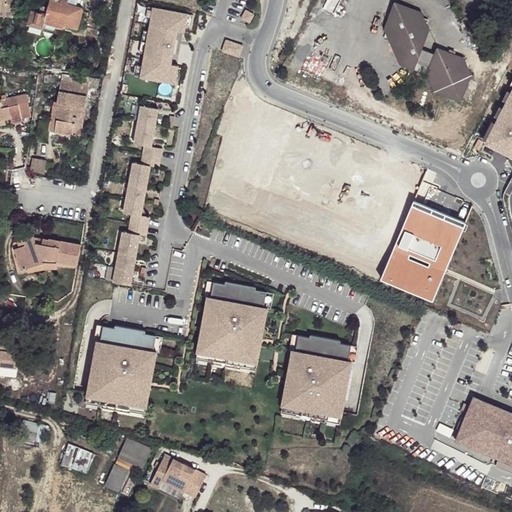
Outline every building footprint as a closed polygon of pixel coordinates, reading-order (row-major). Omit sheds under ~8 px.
[(15,10),(15,0),(0,0),(0,11),(6,12),(6,10),(15,10)] [(78,28),(84,0),(50,0),(48,8),(46,15),(40,13),(32,11),(29,25),(44,29),(46,19),(65,24),(78,28)] [(326,0),(323,9),(334,13),(339,0),(326,0)] [(459,71),(464,58),(438,48),(435,54),(422,49),(430,30),(416,25),(421,12),(395,2),(385,29),(398,33),(393,46),(406,50),(401,64),(414,69),(417,63),(430,68),(427,74),(429,79),(435,92),(462,102),(472,76),(459,71)] [(46,15),(48,8),(42,7),(40,13),(46,15)] [(162,59),(169,25),(171,26),(171,29),(178,31),(185,32),(186,26),(188,14),(188,13),(154,7),(153,8),(151,19),(149,31),(145,54),(143,66),(141,77),(175,83),(179,65),(171,64),(168,63),(168,61),(162,59)] [(250,21),(254,15),(246,10),(242,17),(250,21)] [(430,30),(421,12),(416,25),(430,30)] [(63,34),(65,24),(46,19),(44,29),(63,34)] [(171,64),(178,31),(171,29),(171,26),(169,25),(162,59),(168,61),(168,63),(171,64)] [(393,46),(398,33),(385,29),(393,46)] [(145,54),(149,31),(144,30),(139,53),(145,54)] [(239,57),(243,46),(226,40),(223,51),(239,57)] [(401,64),(406,50),(393,46),(401,64)] [(472,76),(464,58),(459,71),(472,76)] [(427,74),(430,68),(417,63),(414,69),(427,74)] [(98,89),(99,79),(62,75),(61,82),(89,87),(98,89)] [(81,116),(83,107),(85,108),(89,87),(61,82),(57,102),(55,101),(51,120),(40,117),(36,140),(48,142),(50,131),(73,135),(75,126),(82,127),(84,117),(81,116)] [(511,87),(485,140),(511,153),(511,87)] [(30,115),(26,95),(0,100),(0,120),(5,119),(11,118),(12,123),(22,121),(21,117),(30,115)] [(141,216),(151,166),(159,167),(163,149),(152,147),(159,109),(141,105),(134,143),(145,145),(141,163),(134,162),(124,212),(132,214),(128,232),(123,231),(114,282),(131,285),(140,235),(146,236),(149,217),(141,216)] [(81,134),(82,127),(75,126),(74,133),(81,134)] [(43,172),(46,161),(34,159),(32,170),(43,172)] [(399,238),(395,246),(382,278),(435,300),(466,224),(414,202),(403,229),(399,238)] [(78,266),(82,245),(50,239),(50,240),(44,239),(43,244),(37,243),(35,237),(34,236),(25,239),(27,245),(16,249),(19,257),(18,257),(23,271),(44,263),(42,256),(58,259),(57,262),(78,266)] [(345,257),(351,243),(334,236),(329,250),(345,257)] [(16,249),(27,245),(25,239),(13,244),(11,250),(18,275),(47,267),(78,269),(78,266),(57,262),(58,259),(42,256),(44,263),(23,271),(18,257),(19,257),(16,249)] [(209,329),(215,298),(212,298),(215,282),(208,281),(205,297),(208,297),(202,327),(209,329)] [(255,337),(261,307),(264,307),(267,292),(256,290),(256,287),(226,282),(226,284),(215,282),(212,298),(215,298),(209,329),(202,327),(198,352),(258,363),(262,339),(255,337)] [(262,339),(268,308),(271,309),(274,293),(267,292),(264,307),(261,307),(255,337),(262,339)] [(144,381),(150,349),(154,350),(157,336),(145,334),(146,331),(116,325),(116,328),(101,325),(88,396),(147,407),(151,382),(144,381)] [(294,382),(300,352),(296,351),(299,335),(292,334),(289,350),(293,350),(287,381),(294,382)] [(343,416),(353,361),(352,361),(355,346),(340,343),(341,340),(311,335),(311,337),(299,335),(296,351),(300,352),(294,382),(287,381),(282,405),(283,405),(343,416)] [(151,382),(157,352),(160,352),(163,337),(157,336),(154,350),(150,349),(144,381),(151,382)] [(0,366),(18,368),(19,352),(0,350),(0,366)] [(256,371),(258,363),(198,352),(197,360),(211,362),(211,364),(241,369),(241,368),(256,371)] [(147,407),(88,396),(87,403),(101,406),(101,407),(130,413),(131,412),(145,414),(147,407)] [(467,414),(455,442),(499,460),(496,467),(511,473),(511,414),(473,399),(469,407),(464,405),(461,411),(467,414)] [(341,424),(343,416),(283,405),(281,413),(296,416),(296,417),(325,422),(326,421),(341,424)] [(30,421),(26,437),(44,442),(48,426),(30,421)] [(143,468),(151,449),(128,438),(119,457),(143,468)] [(88,474),(95,453),(68,445),(62,465),(88,474)] [(184,464),(165,454),(161,463),(169,467),(171,463),(182,468),(184,464)] [(128,495),(138,474),(115,463),(105,486),(119,493),(120,492),(128,495)] [(196,497),(207,475),(184,464),(182,468),(171,463),(169,467),(161,463),(154,476),(164,481),(196,497)] [(160,489),(164,481),(154,476),(150,484),(160,489)]
